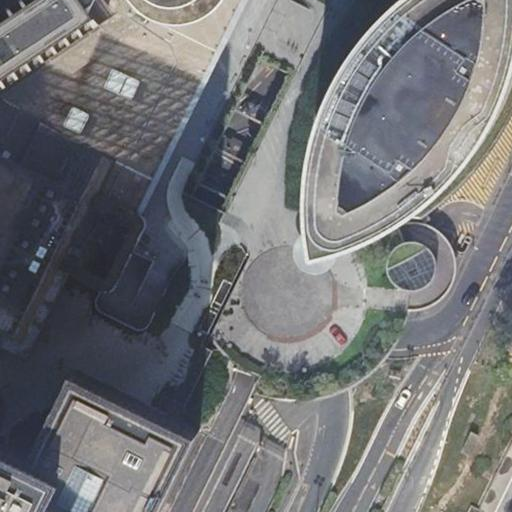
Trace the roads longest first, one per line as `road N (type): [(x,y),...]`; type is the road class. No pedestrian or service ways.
road 1 (residential): [(511,262),(397,511)]
road 2 (tertiary): [(347,511),(463,308)]
road 3 (secondary): [(260,100),(242,144),(241,187),(300,306)]
road 4 (secondary): [(300,306),(328,333),(381,342),(425,339),(463,308)]
road 5 (tertiary): [(326,356),(333,433),(302,511)]
road 6 (secondary): [(165,0),(240,42),(253,61),(260,100)]
